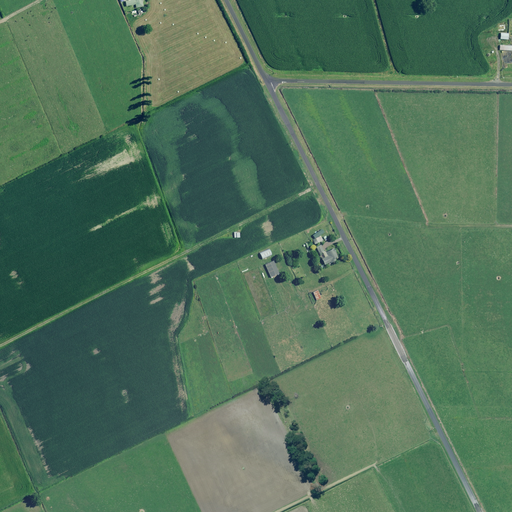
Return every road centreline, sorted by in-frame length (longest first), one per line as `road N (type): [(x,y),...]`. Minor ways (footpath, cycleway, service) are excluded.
road 1 (unclassified): [(478,511),(268,85)]
road 2 (unclassified): [(268,85),(511,85)]
